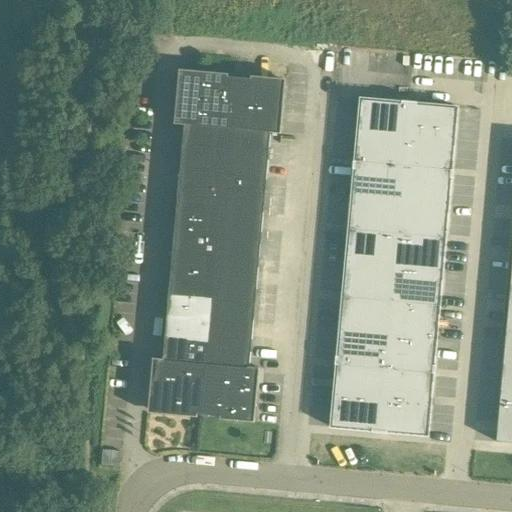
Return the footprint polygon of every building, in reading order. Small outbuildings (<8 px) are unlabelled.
[(174,125),(184,126),(227,129),(232,78),(228,77),(228,75),(179,70),(174,125)] [(227,129),(271,133),(281,134),(286,80),(251,77),(251,79),(232,78),(227,129)] [(408,133),(410,102),(362,98),(360,126),(360,129),(408,133)] [(455,138),(458,107),(410,102),(408,133),(455,138)] [(226,150),(227,129),(184,126),(182,146),(226,150)] [(269,153),(271,133),(227,129),(226,150),(269,153)] [(405,164),(408,133),(360,129),(357,160),(405,164)] [(452,169),(455,138),(408,133),(405,164),(452,169)] [(178,189),(222,193),(226,150),(182,146),(178,189)] [(265,197),(269,153),(226,150),(222,193),(265,197)] [(142,180),(158,179),(157,157),(141,157),(142,180)] [(401,198),(405,164),(357,160),(354,193),(401,198)] [(449,202),(452,169),(405,164),(401,198),(449,202)] [(218,236),(222,193),(178,189),(174,232),(218,236)] [(261,240),(265,197),(222,193),(218,236),(261,240)] [(398,232),(401,198),(354,193),(350,227),(398,232)] [(446,236),(449,202),(401,198),(398,232),(446,236)] [(395,266),(398,232),(350,227),(347,261),(395,266)] [(216,257),(218,236),(174,232),(172,253),(216,257)] [(443,270),(446,236),(398,232),(395,266),(443,270)] [(259,261),(261,240),(218,236),(216,257),(259,261)] [(212,300),(216,257),(172,253),(169,296),(212,300)] [(255,304),(259,261),(216,257),(212,300),(255,304)] [(392,299),(395,266),(347,261),(344,295),(392,299)] [(440,304),(443,270),(395,266),(392,299),(440,304)] [(389,333),(392,299),(344,295),(341,329),(389,333)] [(208,343),(212,300),(169,296),(165,339),(208,343)] [(436,338),(440,304),(392,299),(389,333),(436,338)] [(252,347),(255,304),(212,300),(208,343),(252,347)] [(386,367),(389,333),(341,329),(338,363),(386,367)] [(511,332),(506,332),(496,441),(511,442),(511,332)] [(433,372),(436,338),(389,333),(386,367),(433,372)] [(206,364),(208,343),(165,339),(163,360),(206,364)] [(250,368),(252,347),(208,343),(206,364),(250,368)] [(163,360),(153,359),(148,413),(197,418),(198,415),(202,416),(206,364),(163,360)] [(383,398),(386,367),(338,363),(335,394),(383,398)] [(260,368),(250,368),(206,364),(202,416),(220,417),(220,420),(255,423),(260,368)] [(430,403),(433,372),(386,367),(383,398),(430,403)] [(380,429),(383,398),(335,394),(332,424),(380,429)] [(427,434),(430,403),(383,398),(380,429),(427,434)]
